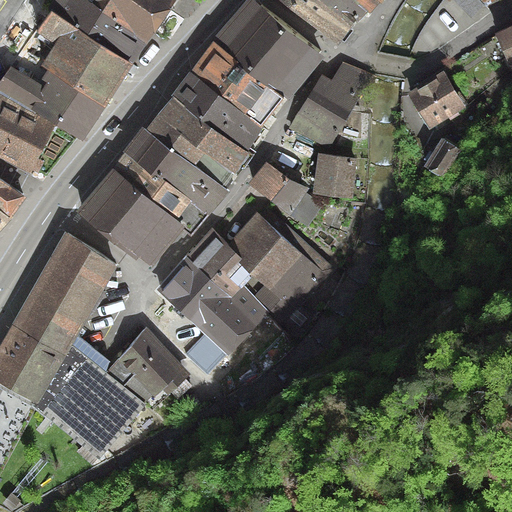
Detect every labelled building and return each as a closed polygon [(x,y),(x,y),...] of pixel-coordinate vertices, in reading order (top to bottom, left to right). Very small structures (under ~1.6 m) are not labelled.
[(170,0),(62,0),(42,31),(59,42),(46,64),(52,68),(41,85),(14,69),(0,88),(0,153),(32,169),(57,121),(80,136),(158,18),(170,0)] [(318,53),(251,0),(245,0),(79,203),(143,255),(174,217),(188,229),(224,190),(252,153),(243,146),(281,91),(287,94),(318,53)] [(284,0),(339,40),(369,0),(284,0)] [(511,21),(497,28),(511,61),(511,21)] [(362,74),(340,62),(331,79),(319,73),(292,123),(326,142),(362,74)] [(467,109),(445,71),(408,94),(429,129),(467,109)] [(451,144),(438,136),(425,159),(438,167),(451,144)] [(351,156),(318,151),(313,186),(346,190),(351,156)] [(318,203),(266,162),(251,180),(304,221),(318,203)] [(23,195),(0,177),(0,208),(8,215),(23,195)] [(8,215),(0,208),(0,235),(14,219),(8,215)] [(321,273),(254,212),(225,244),(210,230),(160,286),(226,346),(267,302),(282,316),(321,273)] [(106,261),(61,232),(0,338),(0,373),(34,393),(95,445),(132,399),(60,342),(106,261)] [(181,369),(142,329),(118,353),(151,387),(158,380),(164,386),(181,369)] [(17,481),(2,499),(10,505),(24,486),(17,481)]
